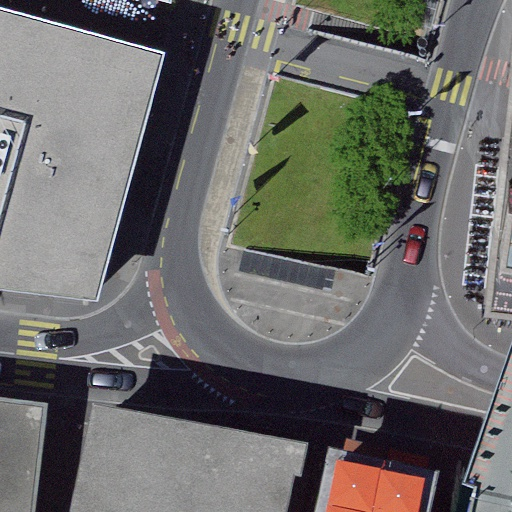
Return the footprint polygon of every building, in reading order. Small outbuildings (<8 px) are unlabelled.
[(0,286),(97,296),(156,69),(0,25),(0,286)] [(511,82),(487,308),(511,310),(511,82)] [(0,511),(41,511),(53,423),(0,416),(0,511)] [(77,511),(275,511),(285,467),(97,430),(77,511)] [(317,473),(307,511),(423,511),(428,494),(317,473)] [(511,511),(472,503),(470,511),(511,511)]
